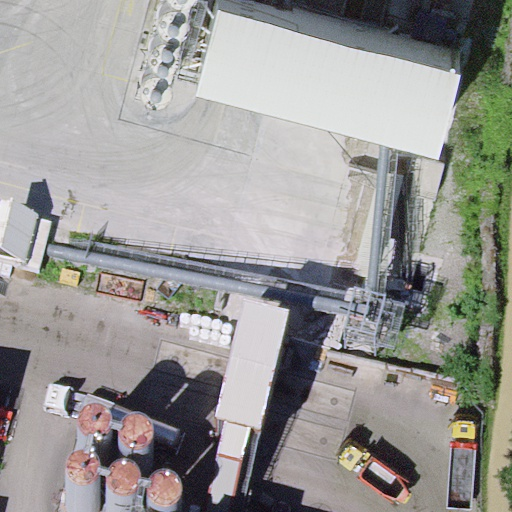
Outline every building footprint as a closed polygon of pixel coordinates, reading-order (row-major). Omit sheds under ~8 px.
[(158,0),(159,3),(162,8),(166,11),(172,12),(177,12),(182,10),(186,7),(188,3),(189,0),(158,0)] [(262,0),(260,0),(207,0),(189,72),(238,84),(437,134),(458,50),(262,0)] [(151,22),(149,27),(148,32),(149,37),(152,42),(157,45),(162,47),(167,46),(172,44),(176,41),(179,37),(180,32),(179,27),(177,22),(174,18),(169,16),(164,15),(159,16),(155,18),(151,22)] [(143,54),(141,59),(141,64),(142,69),(145,74),(149,77),(154,78),(160,78),(165,76),(169,73),(171,69),(173,64),(172,59),(170,54),(167,50),(162,48),(157,47),(152,47),(147,50),(143,54)] [(279,352),(237,342),(212,447),(255,458),(279,352)] [(80,453),(78,458),(78,463),(79,468),(82,473),(86,476),(91,478),(97,477),(102,475),(106,472),(108,468),(109,463),(109,458),(107,453),(103,449),(99,447),(94,446),(89,447),(84,449),(80,453)] [(123,464),(121,469),(121,475),(122,480),(125,484),(129,488),(134,489),(140,489),(145,487),(149,484),(151,479),(152,474),(152,469),(150,465),(146,461),(142,458),(137,458),(132,458),(127,461),(123,464)] [(68,501),(66,506),(65,511),(96,511),(97,511),(96,506),(94,501),(91,497),(86,495),(81,494),(76,494),(72,497),(68,501)] [(110,509),(108,511),(137,511),(136,510),(133,506),(129,503),(124,502),(119,503),(114,506),(110,509)]
